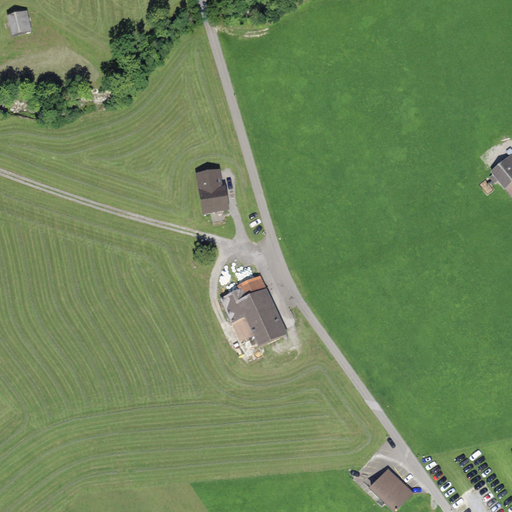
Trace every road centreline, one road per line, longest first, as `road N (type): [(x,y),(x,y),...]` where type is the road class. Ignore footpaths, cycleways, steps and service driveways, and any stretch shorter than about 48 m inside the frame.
road 1 (unclassified): [(448,511),(289,285),(201,0)]
road 2 (track): [(274,246),(237,246),(0,171)]
road 3 (track): [(289,285),(511,207)]
